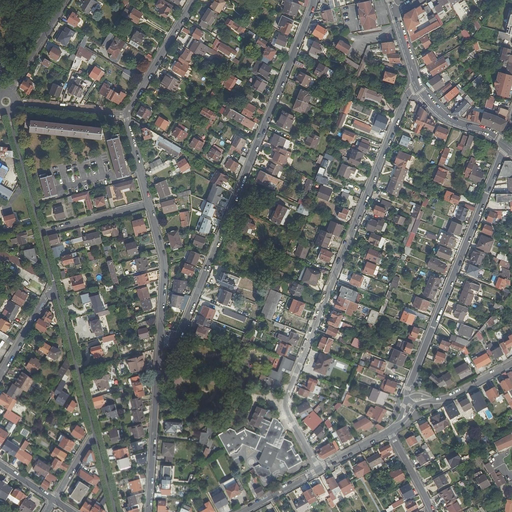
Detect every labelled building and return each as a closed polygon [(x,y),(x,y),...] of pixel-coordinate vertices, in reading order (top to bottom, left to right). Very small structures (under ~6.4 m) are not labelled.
[(98,2),(94,0),(85,0),(86,1),(85,3),(83,4),(80,7),(85,10),(84,11),(89,14),(94,6),(95,7),(98,2)] [(161,8),(158,13),(167,17),(173,7),(161,0),(159,0),(157,6),(161,8)] [(213,4),(211,8),(220,13),(227,2),(223,0),(215,0),(215,1),(216,1),(214,4),(213,4)] [(345,0),(327,0),(327,1),(330,0),(332,9),(341,7),(347,6),(345,0)] [(361,3),(357,3),(363,31),(377,28),(371,0),(361,3)] [(431,2),(428,4),(432,10),(434,8),(438,14),(444,10),(442,6),(449,2),(447,0),(438,0),(441,4),(435,8),(431,2)] [(288,4),(285,12),(286,12),(285,14),(288,15),(289,13),(296,16),(299,7),(294,5),(293,8),(292,8),(293,6),(288,4)] [(423,9),(421,6),(405,15),(404,18),(408,30),(434,15),(429,5),(423,9)] [(138,23),(143,14),(134,9),(130,16),(134,19),(133,20),(138,23)] [(209,9),(203,20),(208,23),(211,25),(215,20),(212,18),(213,17),(212,16),(215,12),(209,9)] [(332,9),(322,11),(323,15),(324,16),(325,18),(324,19),(325,23),(335,21),(332,9)] [(78,16),(73,13),(68,22),(69,22),(68,24),(76,28),(77,26),(80,20),(77,18),(78,16)] [(294,20),(283,15),(281,19),(283,20),(279,31),(288,35),(294,20)] [(408,30),(412,43),(424,36),(435,30),(441,26),(438,22),(415,35),(413,31),(417,29),(416,28),(420,26),(420,27),(422,26),(421,24),(429,20),(431,23),(437,20),(435,16),(434,15),(408,30)] [(246,30),(229,19),(226,23),(240,33),(241,31),(244,33),(246,30)] [(203,20),(199,25),(205,28),(208,23),(203,20)] [(318,25),(313,33),(322,39),(327,31),(318,25)] [(76,33),(67,27),(64,32),(62,31),(56,40),(66,46),(72,37),(73,38),(76,33)] [(196,39),(200,42),(202,39),(200,39),(204,33),(197,29),(192,37),(196,39)] [(468,41),(472,39),(466,29),(462,31),(468,41)] [(129,38),(126,42),(138,49),(145,36),(137,31),(132,40),(129,38)] [(511,34),(509,34),(500,31),(498,37),(499,37),(499,38),(501,39),(501,38),(511,40),(511,34)] [(110,33),(102,45),(106,47),(113,34),(110,33)] [(274,39),(272,45),(273,45),(278,48),(281,50),(283,46),(285,47),(288,38),(279,35),(277,40),(274,39)] [(428,35),(427,36),(421,39),(426,49),(432,45),(428,37),(429,36),(428,35)] [(125,51),(124,49),(122,48),(125,43),(116,38),(108,52),(112,54),(111,56),(116,59),(120,52),(122,53),(123,52),(125,51)] [(268,42),(261,38),(258,43),(265,47),(268,42)] [(211,52),(213,49),(209,47),(200,42),(196,39),(190,49),(189,50),(195,53),(204,58),(205,57),(208,53),(206,52),(207,50),(211,52)] [(219,41),(217,39),(214,45),(216,46),(215,49),(217,51),(218,49),(232,57),(234,55),(235,55),(237,52),(225,45),(219,41)] [(344,42),(341,41),(341,40),(336,47),(347,54),(351,47),(344,42)] [(315,42),(309,54),(319,60),(321,57),(317,54),(318,51),(321,53),(324,46),(315,42)] [(278,48),(273,45),(272,48),(269,46),(267,49),(266,49),(265,52),(266,52),(263,55),(272,60),(277,51),(278,48)] [(80,46),(76,56),(74,61),(71,69),(77,71),(81,61),(82,62),(84,59),(90,63),(89,64),(92,66),(98,57),(80,46)] [(57,60),(62,52),(54,48),(49,56),(57,60)] [(511,55),(510,55),(511,49),(505,48),(502,60),(509,62),(511,62),(511,55)] [(182,56),(179,60),(188,65),(195,53),(189,50),(187,49),(183,56),(182,56)] [(116,62),(122,53),(120,52),(116,59),(111,56),(110,58),(116,62)] [(435,61),(437,60),(432,52),(423,57),(427,66),(430,64),(435,61)] [(398,54),(388,54),(388,58),(391,58),(392,63),(401,63),(398,54)] [(263,55),(260,61),(268,65),(272,60),(263,55)] [(352,65),(354,62),(345,57),(343,60),(352,65)] [(185,76),(190,66),(188,65),(179,60),(173,70),(179,74),(179,73),(185,76)] [(435,61),(430,64),(431,65),(428,67),(433,76),(437,74),(441,71),(435,61)] [(272,69),(264,64),(259,73),(267,77),(272,69)] [(314,74),(323,79),(329,69),(320,64),(314,74)] [(100,82),(105,73),(95,67),(89,77),(96,81),(96,80),(100,82)] [(124,72),(135,79),(139,73),(124,69),(123,71),(124,72)] [(124,72),(123,72),(121,76),(133,83),(135,79),(124,72)] [(296,82),(311,90),(316,79),(301,72),(296,82)] [(386,72),(384,80),(394,83),(396,75),(386,72)] [(508,97),(511,82),(511,75),(506,74),(499,72),(497,79),(496,80),(496,81),(495,84),(496,85),(495,87),(497,94),(508,97)] [(227,73),(220,85),(222,86),(229,74),(227,73)] [(177,80),(168,74),(161,85),(171,90),(177,80)] [(231,91),(238,79),(232,76),(231,78),(229,77),(224,84),(225,85),(227,87),(226,88),(231,91)] [(268,83),(259,77),(253,88),(262,93),(268,83)] [(348,77),(343,88),(347,90),(348,89),(350,89),(351,87),(349,86),(352,79),(348,77)] [(430,81),(436,90),(442,86),(441,85),(443,84),(440,79),(437,80),(435,77),(430,81)] [(27,83),(24,81),(21,87),(26,90),(25,91),(30,94),(34,87),(30,85),(32,82),(29,80),(27,83)] [(60,97),(65,84),(60,82),(59,86),(54,84),(50,94),(51,94),(51,93),(55,94),(55,95),(60,97)] [(452,86),(450,83),(442,90),(444,92),(452,86)] [(85,87),(81,84),(79,87),(75,95),(80,98),(85,87)] [(75,95),(79,87),(73,85),(69,92),(75,95)] [(100,93),(109,99),(114,91),(105,86),(100,93)] [(362,87),(357,99),(364,101),(366,96),(380,102),(382,95),(362,87)] [(450,101),(459,92),(455,87),(446,95),(450,101)] [(298,99),(308,103),(311,96),(308,95),(309,93),(302,90),(298,99)] [(114,91),(109,99),(115,102),(115,101),(121,104),(126,95),(121,92),(120,94),(114,91)] [(201,91),(192,107),(194,108),(204,92),(201,91)] [(249,95),(246,100),(251,104),(254,99),(249,95)] [(452,113),(460,117),(471,106),(472,105),(470,103),(471,102),(469,100),(470,99),(466,95),(463,98),(465,100),(452,113)] [(305,111),(308,103),(298,99),(294,109),(301,112),(302,109),(305,111)] [(242,115),(253,122),(258,125),(260,121),(256,118),(255,119),(251,117),(256,108),(248,103),(242,115)] [(138,114),(148,120),(152,112),(143,107),(138,114)] [(242,115),(229,107),(227,110),(223,108),(220,112),(224,115),(230,119),(232,117),(242,122),(250,126),(253,122),(242,115)] [(417,116),(425,120),(428,114),(421,107),(417,116)] [(211,118),(215,120),(217,116),(214,114),(214,113),(212,112),(205,108),(201,113),(210,119),(211,119),(211,118)] [(483,114),(481,123),(491,126),(499,131),(503,130),(507,122),(505,121),(507,118),(508,118),(509,113),(500,109),(498,113),(497,113),(495,117),(484,113),(483,114)] [(467,120),(481,123),(483,114),(481,113),(472,111),(469,114),(467,120)] [(284,112),(277,125),(289,130),(295,117),(284,112)] [(376,125),(384,128),(388,119),(379,116),(378,119),(377,119),(376,120),(377,121),(376,125)] [(415,133),(419,134),(420,132),(425,120),(417,116),(415,122),(416,123),(415,123),(414,125),(414,127),(416,128),(415,133)] [(160,117),(156,124),(165,130),(170,123),(160,117)] [(341,117),(337,127),(341,128),(345,118),(341,117)] [(210,123),(206,130),(208,131),(215,120),(211,118),(211,119),(210,119),(209,122),(210,123)] [(380,133),(381,129),(371,125),(371,127),(360,122),(360,121),(359,120),(358,122),(355,121),(354,123),(357,124),(356,127),(370,132),(371,129),(380,133)] [(425,125),(429,127),(432,128),(434,123),(427,120),(425,125)] [(102,140),(103,129),(31,121),(30,132),(102,140)] [(147,129),(134,121),(135,126),(141,128),(142,128),(142,129),(145,139),(150,138),(150,140),(153,140),(157,140),(160,136),(147,129)] [(179,125),(178,127),(187,133),(189,131),(179,125)] [(187,133),(178,127),(173,135),(183,140),(187,133)] [(438,127),(435,135),(446,139),(449,131),(438,127)] [(356,135),(354,135),(349,132),(348,134),(345,132),(343,137),(342,139),(346,141),(347,139),(353,141),(356,135)] [(310,133),(305,144),(315,148),(320,137),(310,133)] [(232,146),(241,151),(247,140),(237,135),(235,134),(233,137),(235,138),(231,145),(232,146)] [(287,151),(290,141),(275,134),(270,144),(274,145),(287,151)] [(129,176),(118,135),(112,136),(112,139),(107,141),(117,179),(129,176)] [(215,135),(205,150),(208,152),(217,137),(215,135)] [(399,144),(411,149),(414,142),(410,141),(411,138),(403,135),(402,138),(400,137),(399,140),(401,141),(399,144)] [(465,147),(464,146),(461,154),(463,155),(465,149),(467,150),(468,148),(470,148),(474,137),(470,135),(465,147)] [(157,140),(156,143),(159,143),(170,150),(170,151),(172,152),(174,150),(179,154),(182,149),(165,139),(160,136),(157,140)] [(205,144),(195,138),(191,145),(200,151),(205,144)] [(366,151),(368,152),(370,146),(361,143),(358,149),(366,153),(366,151)] [(215,145),(212,148),(222,154),(224,150),(215,145)] [(290,157),(291,153),(287,151),(274,145),(272,150),(276,152),(273,159),(283,163),(286,156),(290,157)] [(242,155),(243,152),(241,151),(232,146),(227,154),(230,156),(233,150),(242,155)] [(0,155),(2,156),(2,157),(1,157),(1,158),(5,158),(5,157),(15,158),(13,151),(7,151),(7,148),(0,147),(0,155)] [(222,154),(212,148),(208,156),(218,161),(222,154)] [(450,150),(445,148),(438,166),(442,168),(448,171),(454,173),(455,170),(443,166),(450,150)] [(183,149),(182,149),(179,154),(186,157),(188,153),(183,149)] [(340,152),(338,158),(349,163),(349,161),(356,165),(357,164),(358,164),(359,161),(358,160),(359,157),(352,154),(350,159),(343,156),(344,154),(340,152)] [(410,161),(412,156),(405,153),(405,154),(399,152),(395,164),(409,170),(412,162),(410,161)] [(246,158),(241,155),(238,162),(241,163),(240,164),(243,165),(246,158)] [(226,156),(222,164),(235,172),(239,164),(230,159),(226,156)] [(474,164),(476,159),(472,158),(470,162),(468,161),(464,173),(466,173),(465,176),(469,178),(474,164)] [(179,167),(181,169),(183,172),(191,167),(185,159),(177,164),(179,167)] [(318,182),(320,183),(322,178),(322,177),(328,162),(326,161),(323,159),(317,176),(315,181),(318,182)] [(151,169),(158,166),(156,161),(149,164),(151,169)] [(505,161),(498,179),(509,178),(511,178),(511,162),(511,161),(505,161)] [(151,169),(151,170),(153,173),(164,167),(164,166),(167,165),(165,162),(158,166),(151,169)] [(0,163),(0,184),(9,170),(8,169),(0,163)] [(338,174),(349,178),(351,173),(355,174),(357,169),(343,163),(338,174)] [(468,179),(479,183),(484,173),(477,170),(479,166),(474,164),(469,178),(468,179)] [(403,183),(409,170),(398,166),(392,179),(403,183)] [(448,171),(442,168),(440,171),(439,170),(433,183),(436,184),(437,181),(443,183),(448,171)] [(223,180),(224,181),(226,182),(229,178),(217,171),(212,180),(221,185),(223,182),(223,180)] [(272,176),(261,171),(256,181),(266,186),(268,183),(270,180),(272,176)] [(46,177),(45,174),(40,175),(46,197),(57,195),(52,175),(46,177)] [(309,193),(312,186),(314,181),(313,181),(310,179),(309,179),(304,191),(309,193)] [(403,183),(392,179),(387,192),(397,196),(403,183)] [(170,194),(165,180),(156,184),(161,197),(170,194)] [(133,181),(114,185),(118,200),(122,199),(120,190),(130,188),(131,191),(135,190),(133,181)] [(221,194),(223,189),(214,184),(207,202),(209,202),(217,205),(219,200),(220,201),(222,195),(221,194)] [(322,185),(317,197),(322,199),(328,201),(333,190),(322,185)] [(0,187),(0,197),(8,202),(12,195),(0,187)] [(309,194),(309,193),(304,191),(298,203),(304,205),(309,194)] [(93,208),(89,192),(71,196),(73,203),(75,203),(75,201),(86,198),(89,209),(93,208)] [(511,193),(510,194),(492,194),(491,196),(497,196),(497,202),(508,203),(511,202),(511,211),(511,210),(511,193)] [(445,196),(444,199),(450,202),(451,201),(458,203),(460,198),(459,197),(460,196),(457,194),(456,196),(453,195),(452,199),(445,196)] [(207,202),(191,195),(191,201),(207,207),(209,202),(207,202)] [(106,204),(104,197),(96,199),(97,206),(106,204)] [(174,199),(162,202),(165,213),(177,210),(174,199)] [(279,205),(276,212),(274,211),(270,220),(279,224),(287,209),(279,205)] [(413,218),(416,219),(421,207),(417,205),(417,206),(412,217),(413,218)] [(345,219),(349,210),(340,206),(339,208),(341,208),(339,211),(342,212),(342,213),(340,212),(338,216),(345,219)] [(373,213),(383,217),(386,210),(385,210),(376,206),(373,213)] [(467,211),(468,209),(466,209),(460,206),(456,216),(460,217),(459,219),(464,220),(468,211),(467,211)] [(66,218),(63,207),(55,209),(57,220),(66,218)] [(214,225),(219,213),(208,209),(202,222),(210,226),(211,223),(214,225)] [(501,215),(502,211),(492,211),(491,212),(490,211),(487,220),(492,222),(494,217),(496,218),(498,214),(501,215)] [(14,227),(13,223),(16,222),(14,215),(5,217),(6,222),(7,222),(9,228),(14,227)] [(191,215),(190,227),(197,228),(199,216),(191,215)] [(406,218),(398,215),(396,218),(395,218),(394,222),(403,226),(406,218)] [(242,225),(241,229),(240,230),(251,234),(253,229),(249,228),(252,220),(245,217),(242,225)] [(411,232),(416,219),(413,218),(408,231),(411,232)] [(133,222),(137,236),(147,233),(143,219),(133,222)] [(371,219),(367,229),(374,232),(378,222),(371,219)] [(452,221),(447,231),(458,236),(463,225),(452,221)] [(332,235),(338,237),(343,226),(332,222),(327,233),(332,235)] [(112,224),(101,227),(104,236),(112,233),(113,237),(119,236),(117,225),(113,226),(112,224)] [(485,224),(482,231),(490,234),(493,227),(485,224)] [(327,233),(321,230),(316,244),(327,248),(332,235),(327,233)] [(99,231),(82,235),(85,247),(86,248),(102,243),(99,231)] [(208,233),(195,231),(190,243),(202,248),(208,233)] [(17,235),(18,238),(11,240),(12,244),(19,242),(20,245),(27,243),(26,238),(28,237),(27,232),(17,235)] [(415,234),(411,232),(406,246),(409,247),(415,234)] [(455,238),(441,232),(437,241),(454,247),(456,243),(454,242),(455,238)] [(179,233),(169,236),(173,249),(182,247),(179,233)] [(382,249),(386,238),(372,233),(369,241),(373,243),(372,245),(382,249)] [(60,243),(57,234),(49,236),(51,245),(60,243)] [(482,235),(478,247),(489,251),(494,240),(482,235)] [(139,253),(136,242),(127,244),(130,256),(139,253)] [(299,243),(294,255),(304,259),(309,247),(299,243)] [(52,248),(55,258),(72,254),(76,252),(76,249),(65,252),(63,245),(52,248)] [(440,246),(436,255),(449,260),(452,252),(440,246)] [(0,247),(0,253),(35,275),(38,270),(10,253),(0,247)] [(34,248),(25,250),(26,255),(28,255),(29,256),(27,259),(35,264),(38,260),(33,257),(32,256),(36,255),(34,248)] [(321,252),(318,258),(329,262),(333,253),(327,251),(322,249),(321,252)] [(370,249),(365,261),(376,265),(377,262),(379,263),(381,257),(378,255),(379,252),(370,249)] [(475,249),(470,260),(474,262),(481,264),(485,253),(478,250),(475,249)] [(77,257),(76,252),(72,254),(63,257),(65,265),(67,264),(68,269),(75,267),(75,265),(81,264),(79,257),(77,257)] [(510,263),(509,260),(509,258),(500,254),(498,258),(500,259),(510,263)] [(290,257),(285,255),(279,272),(283,273),(290,257)] [(447,262),(431,256),(427,266),(443,273),(447,262)] [(135,260),(138,272),(150,269),(146,257),(135,260)] [(109,261),(108,262),(113,283),(116,282),(118,281),(116,274),(116,272),(112,260),(109,261)] [(186,273),(188,274),(192,276),(196,267),(186,263),(183,272),(186,273)] [(364,271),(367,272),(366,273),(369,274),(369,273),(373,275),(375,269),(374,268),(375,266),(374,265),(372,264),(367,263),(364,271)] [(480,268),(470,264),(466,273),(476,277),(480,268)] [(321,273),(307,268),(302,282),(314,286),(317,280),(318,280),(321,273)] [(501,273),(500,278),(505,280),(505,278),(510,280),(509,271),(503,268),(503,273),(501,273)] [(232,276),(228,274),(223,272),(221,277),(219,277),(217,282),(228,287),(232,276)] [(228,274),(232,276),(228,287),(233,289),(235,284),(238,285),(241,279),(231,275),(231,274),(230,273),(229,273),(228,273),(228,274)] [(150,283),(147,274),(145,274),(138,276),(136,276),(139,286),(150,283)] [(354,274),(350,283),(358,286),(362,277),(354,274)] [(400,277),(394,275),(390,286),(393,287),(397,289),(399,284),(398,283),(400,277)] [(431,276),(427,285),(437,289),(441,280),(431,276)] [(73,282),(75,290),(85,287),(83,279),(79,280),(79,278),(76,279),(76,281),(73,282)] [(510,280),(505,278),(505,280),(500,278),(496,287),(501,289),(502,287),(505,288),(506,284),(510,285),(510,280)] [(174,292),(182,294),(183,285),(186,285),(187,281),(175,280),(174,292)] [(467,281),(463,291),(472,294),(473,291),(476,292),(478,286),(467,281)] [(304,286),(293,282),(289,292),(299,297),(304,286)] [(437,289),(427,285),(424,295),(433,299),(437,289)] [(27,290),(21,286),(12,300),(23,307),(30,296),(25,293),(27,290)] [(138,290),(141,301),(142,301),(150,299),(147,287),(138,290)] [(232,293),(224,290),(219,302),(227,305),(228,303),(230,303),(232,300),(230,299),(232,293)] [(282,294),(271,290),(261,316),(271,320),(282,294)] [(472,294),(463,291),(459,301),(470,305),(474,295),(472,294)] [(81,294),(83,303),(91,302),(90,293),(81,294)] [(348,293),(346,298),(367,306),(369,301),(348,293)] [(97,313),(105,311),(103,305),(100,294),(91,297),(94,307),(93,308),(94,313),(97,313)] [(183,302),(184,297),(173,295),(172,300),(173,300),(172,306),(181,308),(182,302),(183,302)] [(356,311),(359,304),(356,303),(341,297),(339,303),(337,302),(335,307),(346,311),(345,314),(350,316),(353,310),(356,311)] [(430,302),(417,297),(413,306),(426,311),(430,302)] [(150,299),(142,301),(144,311),(150,310),(149,307),(152,306),(150,299)] [(18,311),(20,307),(10,301),(6,310),(8,311),(6,316),(13,321),(19,311),(18,311)] [(301,315),(305,304),(299,301),(298,305),(295,304),(294,307),(293,306),(291,311),(295,312),(295,313),(301,315)] [(468,308),(460,305),(458,309),(456,309),(454,313),(456,314),(455,317),(463,320),(464,317),(462,316),(464,312),(466,312),(468,308)] [(204,306),(201,315),(212,320),(216,311),(204,306)] [(244,321),(245,317),(237,313),(231,311),(225,309),(218,306),(216,310),(244,321)] [(47,310),(42,320),(49,324),(53,317),(50,315),(51,314),(52,313),(47,310)] [(335,317),(334,319),(340,321),(340,319),(342,320),(342,318),(341,318),(342,315),(334,311),(332,316),(335,317)] [(405,311),(401,320),(411,325),(415,315),(405,311)] [(198,321),(197,323),(200,324),(208,328),(209,328),(210,324),(209,324),(210,320),(202,316),(200,321),(198,321)] [(0,317),(0,329),(1,328),(6,331),(8,328),(8,329),(13,321),(8,318),(5,321),(0,317)] [(42,320),(40,318),(35,327),(40,330),(39,331),(44,334),(48,327),(50,329),(52,325),(49,324),(42,320)] [(490,318),(485,324),(486,327),(488,326),(489,327),(494,324),(490,318)] [(101,323),(100,319),(90,322),(93,333),(95,332),(97,336),(103,335),(102,331),(103,330),(102,326),(102,323),(101,323)] [(341,324),(342,322),(340,321),(334,319),(333,320),(331,319),(329,323),(337,327),(338,325),(339,326),(340,324),(341,324)] [(207,330),(208,328),(200,324),(196,335),(203,338),(205,333),(206,331),(207,332),(208,331),(207,330)] [(411,325),(407,335),(416,338),(420,329),(411,325)] [(471,334),(473,329),(464,325),(462,329),(460,329),(458,334),(469,338),(471,334)] [(335,337),(338,330),(329,326),(326,333),(335,337)] [(150,337),(147,328),(138,330),(141,339),(150,337)] [(0,337),(12,345),(15,340),(0,330),(0,337)] [(242,341),(249,344),(249,343),(252,336),(245,333),(242,341)] [(288,343),(296,346),(300,338),(296,336),(297,335),(292,333),(289,339),(288,343)] [(115,334),(102,338),(104,343),(117,339),(115,334)] [(277,334),(275,338),(282,341),(288,343),(289,339),(277,334)] [(451,341),(453,342),(465,346),(470,341),(451,335),(449,340),(451,341)] [(499,344),(502,350),(503,350),(506,347),(511,344),(511,335),(502,340),(503,342),(499,344)] [(323,337),(319,347),(328,351),(332,341),(323,337)] [(448,350),(451,341),(449,340),(443,338),(440,337),(438,340),(442,341),(440,347),(448,350)] [(136,353),(144,351),(143,348),(142,344),(141,341),(134,343),(136,353)] [(400,351),(404,353),(405,351),(410,354),(413,345),(408,343),(404,341),(403,344),(398,342),(395,349),(400,351)] [(38,347),(36,351),(43,356),(45,353),(48,354),(52,347),(44,342),(40,349),(38,347)] [(292,346),(282,342),(278,351),(283,353),(283,354),(288,356),(292,346)] [(460,351),(461,351),(462,350),(465,347),(465,346),(453,342),(451,346),(460,350),(460,351)] [(133,351),(131,344),(123,346),(124,350),(121,351),(122,355),(127,354),(126,353),(133,351)] [(48,355),(55,359),(56,359),(61,351),(53,346),(52,347),(48,354),(48,355)] [(103,353),(101,346),(91,349),(93,354),(94,354),(95,358),(105,355),(104,353),(103,353)] [(493,355),(495,359),(503,354),(499,347),(493,350),(491,352),(493,355)] [(395,349),(393,348),(388,361),(402,367),(407,355),(400,352),(400,351),(395,349)] [(438,352),(434,362),(442,365),(446,355),(438,352)] [(321,354),(315,370),(325,374),(332,358),(321,354)] [(472,359),(473,361),(474,360),(479,370),(482,367),(482,366),(491,361),(488,357),(486,354),(476,359),(475,357),(472,359)] [(65,375),(71,365),(68,356),(57,375),(63,378),(65,375)] [(146,368),(143,356),(129,360),(132,372),(146,368)] [(271,369),(268,377),(261,374),(258,383),(272,389),(276,379),(282,382),(287,369),(291,371),(295,361),(289,359),(284,357),(278,372),(271,369)] [(32,358),(30,362),(40,368),(42,364),(40,363),(41,361),(36,358),(35,360),(32,358)] [(373,361),(370,368),(383,374),(385,369),(384,369),(386,363),(381,361),(381,362),(377,360),(375,363),(373,361)] [(40,368),(30,362),(27,367),(30,368),(29,370),(34,373),(35,371),(37,372),(40,368)] [(469,369),(470,368),(469,365),(467,366),(466,363),(455,369),(458,374),(459,373),(462,378),(471,372),(469,369)] [(23,372),(16,385),(24,390),(27,391),(34,379),(33,379),(23,372)] [(431,374),(428,376),(441,387),(447,384),(448,386),(453,382),(450,378),(452,377),(450,374),(447,376),(446,375),(438,380),(431,374)] [(63,378),(59,385),(60,385),(55,393),(59,396),(62,391),(64,388),(63,387),(65,382),(64,381),(67,377),(65,375),(63,378)] [(134,385),(138,398),(140,397),(142,397),(145,396),(144,390),(143,390),(142,387),(142,385),(143,385),(142,382),(141,382),(139,376),(128,379),(130,386),(134,385)] [(302,384),(301,387),(307,390),(313,392),(318,381),(310,378),(308,382),(310,383),(308,386),(302,384)] [(105,380),(103,380),(103,379),(97,381),(100,390),(110,388),(108,382),(106,382),(105,380)] [(511,383),(509,379),(500,384),(505,392),(508,391),(508,392),(510,391),(509,390),(511,388),(511,383)] [(384,380),(380,390),(384,392),(384,389),(393,393),(397,383),(388,380),(388,381),(384,380)] [(7,394),(17,400),(18,400),(24,390),(16,385),(14,383),(7,394)] [(41,391),(51,398),(54,393),(52,391),(44,386),(41,391)] [(312,398),(314,393),(313,392),(307,390),(301,387),(299,387),(297,392),(312,398)] [(380,390),(374,388),(369,399),(383,405),(388,393),(384,392),(380,390)] [(492,402),(496,400),(498,402),(504,399),(501,395),(500,395),(496,388),(491,390),(490,388),(486,391),(492,402)] [(69,395),(62,391),(59,396),(56,401),(63,406),(69,395)] [(0,404),(8,409),(10,411),(17,400),(7,394),(4,392),(3,394),(2,394),(0,397),(0,404)] [(479,392),(471,397),(475,405),(484,401),(479,392)] [(347,394),(343,404),(347,406),(351,396),(347,394)] [(102,395),(93,398),(96,409),(102,408),(106,407),(102,395)] [(142,397),(138,398),(130,400),(133,410),(143,408),(144,407),(142,397)] [(461,407),(462,409),(464,412),(472,408),(467,399),(459,403),(461,407)] [(72,412),(77,403),(73,400),(70,405),(68,404),(66,408),(72,412)] [(308,402),(298,408),(303,417),(309,413),(309,412),(313,410),(308,402)] [(106,407),(102,408),(103,413),(106,413),(107,418),(112,417),(112,418),(118,416),(115,404),(106,407)] [(317,406),(304,419),(313,428),(316,425),(317,426),(323,421),(316,414),(320,409),(317,406)] [(387,410),(377,406),(375,409),(376,410),(371,417),(380,422),(382,418),(383,417),(385,413),(387,410)] [(451,420),(460,415),(455,406),(446,411),(451,420)] [(264,456),(273,459),(275,458),(284,462),(288,469),(301,462),(302,461),(298,454),(297,454),(295,455),(291,447),(292,446),(293,445),(292,442),(283,439),(280,438),(281,434),(284,429),(284,428),(280,421),(279,422),(277,419),(273,417),(271,421),(263,418),(266,410),(258,407),(251,423),(259,427),(264,437),(259,435),(254,433),(246,429),(241,432),(252,436),(261,452),(262,453),(264,456)] [(143,408),(133,410),(132,411),(135,423),(146,420),(143,408)] [(20,417),(11,411),(7,418),(16,423),(20,417)] [(450,424),(446,416),(440,419),(439,415),(434,418),(436,422),(432,423),(435,429),(443,425),(444,427),(450,424)] [(368,429),(369,428),(373,425),(371,421),(366,418),(354,424),(357,429),(361,427),(362,429),(363,428),(364,431),(368,429)] [(183,422),(166,420),(165,432),(176,433),(176,430),(182,430),(183,422)] [(427,439),(435,434),(428,422),(420,427),(427,439)] [(132,426),(135,438),(143,436),(142,428),(143,428),(141,424),(132,426)] [(81,439),(86,431),(78,425),(72,433),(81,439)] [(213,432),(215,427),(208,426),(208,433),(201,433),(200,444),(207,444),(210,438),(211,434),(213,432)] [(324,429),(321,426),(314,432),(317,435),(320,438),(324,434),(322,432),(323,432),(322,431),(324,429)] [(346,426),(337,431),(343,443),(352,437),(346,426)] [(0,442),(2,444),(9,433),(0,427),(0,442)] [(117,427),(109,429),(112,442),(120,440),(118,430),(117,427)] [(256,450),(261,452),(252,436),(241,432),(237,434),(236,433),(235,431),(230,429),(218,435),(230,456),(235,453),(235,452),(238,450),(239,450),(240,450),(243,444),(250,447),(250,446),(256,448),(256,450)] [(61,442),(59,445),(70,452),(75,443),(61,435),(58,440),(61,442)] [(503,446),(504,448),(508,445),(507,444),(511,442),(511,441),(511,440),(511,435),(496,443),(499,448),(503,446)] [(407,440),(410,446),(417,443),(414,436),(407,440)] [(203,456),(205,460),(213,440),(210,438),(207,444),(203,456)] [(8,440),(2,448),(6,451),(11,454),(15,456),(16,456),(21,448),(8,440)] [(26,440),(21,448),(16,456),(18,457),(18,458),(28,465),(33,457),(24,451),(29,442),(28,442),(26,440)] [(340,449),(335,441),(317,451),(320,457),(324,459),(340,449)] [(175,444),(164,443),(163,455),(174,456),(175,444)] [(133,455),(144,452),(141,445),(135,447),(136,450),(132,451),(133,455)] [(390,445),(380,451),(384,458),(390,455),(388,452),(392,450),(390,445)] [(56,458),(63,462),(67,454),(57,448),(52,456),(56,458)] [(116,451),(118,459),(125,457),(123,449),(120,449),(116,451)] [(85,459),(82,464),(90,468),(91,460),(97,461),(94,451),(90,450),(85,459)] [(147,461),(148,451),(144,452),(133,455),(131,456),(132,458),(136,457),(138,463),(147,461)] [(430,461),(425,452),(417,456),(422,465),(430,461)] [(456,468),(463,464),(457,452),(447,458),(450,465),(448,466),(451,470),(456,468)] [(379,453),(367,460),(371,468),(383,462),(379,453)] [(268,468),(269,467),(263,456),(258,458),(261,465),(268,468)] [(263,456),(269,467),(275,465),(273,459),(264,456),(263,456)] [(125,457),(118,459),(121,468),(131,465),(128,457),(125,457)] [(66,471),(69,466),(63,462),(56,458),(52,465),(50,469),(52,470),(54,467),(56,468),(58,465),(66,471)] [(38,471),(42,473),(45,475),(48,471),(49,471),(51,468),(40,460),(35,468),(34,467),(33,468),(38,471)] [(388,466),(390,470),(395,466),(393,463),(392,461),(387,464),(388,466)] [(358,466),(353,469),(359,478),(370,472),(365,462),(361,464),(358,465),(358,466)] [(170,484),(171,484),(172,466),(164,465),(163,476),(162,476),(162,483),(170,484)] [(493,468),(491,465),(487,467),(498,487),(506,483),(502,475),(501,475),(498,477),(497,476),(493,468)] [(81,469),(78,474),(96,486),(97,484),(101,479),(97,476),(96,478),(81,469)] [(401,469),(397,472),(396,471),(390,474),(396,484),(406,479),(401,469)] [(478,479),(476,480),(482,490),(490,485),(485,475),(484,476),(481,471),(475,474),(477,478),(478,479)] [(57,477),(49,472),(41,485),(47,489),(53,480),(54,481),(57,477)] [(191,485),(195,475),(191,474),(189,479),(187,478),(184,485),(191,485)] [(448,484),(443,475),(434,480),(436,483),(435,483),(438,490),(448,484)] [(337,484),(333,477),(326,481),(331,491),(328,492),(332,500),(335,498),(334,496),(341,492),(337,484)] [(241,491),(245,489),(242,484),(239,479),(235,481),(234,478),(225,482),(228,488),(226,489),(231,497),(242,492),(241,491)] [(141,483),(140,479),(135,481),(134,481),(134,482),(130,483),(133,491),(136,490),(136,491),(142,489),(141,483)] [(355,490),(348,479),(337,484),(341,492),(344,496),(355,490)] [(0,481),(0,497),(6,501),(8,498),(13,490),(0,481)] [(76,485),(78,486),(71,497),(79,503),(90,488),(79,481),(76,485)] [(170,484),(162,483),(161,491),(164,491),(164,493),(170,493),(171,487),(170,487),(170,484)] [(97,484),(96,486),(93,491),(96,494),(101,487),(97,484)] [(322,496),(322,495),(325,493),(320,484),(313,489),(317,497),(321,495),(321,496),(322,496)] [(259,497),(265,494),(260,485),(259,485),(260,487),(254,490),(259,497)] [(404,496),(405,498),(407,502),(416,497),(409,485),(401,490),(403,495),(402,496),(403,497),(404,496)] [(456,500),(458,499),(451,487),(449,488),(456,500)] [(456,500),(449,488),(438,494),(441,499),(443,498),(447,505),(456,500)] [(14,489),(13,490),(8,498),(21,507),(25,499),(27,497),(14,489)] [(311,490),(303,494),(306,498),(309,505),(317,501),(311,490)] [(145,495),(145,492),(139,494),(131,496),(132,503),(133,505),(138,504),(138,502),(137,503),(136,500),(137,500),(136,498),(138,498),(138,497),(145,495)] [(222,492),(212,498),(218,510),(229,504),(222,492)] [(90,511),(99,511),(102,508),(107,500),(106,495),(101,503),(102,504),(100,507),(96,504),(94,507),(90,511)] [(166,510),(166,498),(163,498),(163,501),(159,501),(158,511),(169,511),(169,510),(166,510)] [(295,506),(298,511),(303,511),(311,508),(309,505),(306,498),(302,501),(302,502),(295,506)] [(332,509),(336,507),(331,498),(328,500),(332,509)] [(405,498),(392,506),(394,509),(407,502),(405,498)] [(32,511),(36,506),(25,499),(21,507),(19,511),(21,511),(32,511)] [(462,511),(459,505),(456,500),(447,505),(450,511),(462,511)] [(86,501),(80,510),(83,511),(90,511),(94,507),(92,505),(93,504),(91,503),(90,504),(86,501)] [(417,511),(418,511),(420,511),(417,507),(415,503),(412,505),(411,502),(410,502),(409,502),(409,504),(406,505),(409,511),(417,511)]
